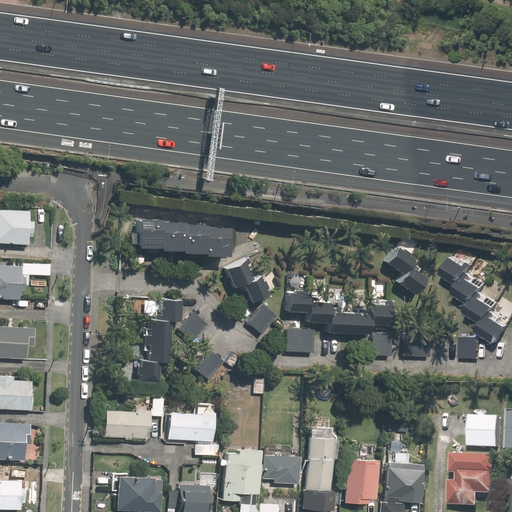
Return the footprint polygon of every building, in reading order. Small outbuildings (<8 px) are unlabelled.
[(29,234),(29,219),(23,219),(23,208),(0,206),(0,240),(22,242),(22,234),(29,234)] [(155,244),(156,217),(156,215),(132,215),(131,243),(155,244)] [(176,247),(178,220),(178,218),(156,217),(155,244),(155,245),(176,247)] [(199,250),(200,224),(200,221),(178,220),(176,247),(176,249),(199,250)] [(200,224),(199,250),(199,252),(222,253),(223,224),(200,224)] [(397,272),(404,263),(409,257),(391,244),(380,259),(395,270),(397,272)] [(457,282),(459,283),(464,274),(469,266),(451,254),(440,271),(457,282)] [(239,282),(253,276),(244,257),(221,268),(229,287),(239,282)] [(35,262),(19,261),(18,272),(35,273),(35,262)] [(20,287),(21,274),(15,274),(15,263),(0,262),(0,295),(14,296),(14,287),(20,287)] [(397,272),(395,270),(389,278),(409,293),(421,276),(404,263),(397,272)] [(471,302),(476,293),(482,285),(464,274),(459,283),(453,292),(470,301),(471,302)] [(253,276),(239,282),(247,301),(263,294),(255,275),(253,276)] [(302,309),(302,299),(302,289),(281,289),(281,308),(302,309)] [(484,322),(489,312),(490,310),(494,304),(476,293),(471,302),(466,311),(482,321),(484,322)] [(153,316),(165,317),(174,317),(175,297),(154,296),(153,316)] [(322,319),(323,319),(324,309),(324,300),(302,299),(302,309),(302,318),(322,319)] [(273,314),(258,301),(242,320),(257,332),(273,314)] [(363,311),(363,321),(383,322),(384,302),(364,301),(363,311)] [(174,327),(189,339),(203,322),(189,309),(174,327)] [(343,330),(343,310),(324,309),(323,319),(323,329),(343,330)] [(343,310),(343,330),(362,331),(363,321),(363,311),(343,310)] [(484,322),(478,330),(496,340),(506,323),(489,312),(484,322)] [(165,317),(153,316),(143,316),(142,337),(164,338),(165,317)] [(0,355),(20,356),(20,342),(27,343),(27,324),(0,323),(0,355)] [(310,327),(282,326),(281,349),(309,350),(310,327)] [(388,330),(368,330),(367,353),(387,354),(388,330)] [(400,332),(399,354),(426,355),(427,332),(400,332)] [(479,336),(460,335),(459,357),(478,357),(479,336)] [(163,358),(164,338),(142,337),(141,357),(152,358),(163,358)] [(221,360),(205,347),(190,366),(205,379),(221,360)] [(152,358),(141,357),(134,357),(133,378),(151,378),(152,358)] [(8,377),(8,373),(0,372),(0,406),(28,408),(29,391),(26,391),(27,378),(8,377)] [(263,377),(251,377),(250,392),(262,392),(263,377)] [(158,397),(147,397),(146,415),(158,416),(158,397)] [(418,413),(419,400),(410,399),(409,412),(418,413)] [(131,410),(100,408),(99,434),(143,436),(144,407),(131,407),(131,410)] [(207,439),(208,409),(195,409),(195,411),(164,409),(163,438),(207,439)] [(467,445),(498,446),(499,416),(469,415),(467,445)] [(0,456),(18,457),(19,439),(24,439),(25,421),(0,420),(0,456)] [(327,435),(302,434),(301,488),(326,488),(327,435)] [(213,454),(213,443),(191,443),(191,453),(213,454)] [(253,491),(255,447),(232,446),(231,450),(221,450),(221,460),(219,460),(218,497),(234,498),(234,502),(236,502),(235,511),(254,511),(255,502),(251,502),(252,491),(253,491)] [(296,454),(296,447),(261,446),(261,452),(260,452),(259,476),(271,476),(271,481),(295,482),(297,454),(296,454)] [(407,460),(407,452),(393,451),(393,459),(385,459),(385,465),(383,464),(382,494),(384,494),(384,500),(379,500),(378,511),(400,511),(401,501),(395,501),(395,498),(415,499),(417,461),(407,460)] [(449,480),(447,504),(477,505),(477,492),(493,492),(494,455),(451,453),(450,472),(457,472),(456,481),(449,480)] [(372,457),(341,456),(339,500),(363,501),(364,496),(370,496),(372,457)] [(113,474),(112,508),(154,510),(155,490),(147,489),(148,476),(113,474)] [(20,479),(0,477),(0,506),(16,507),(16,500),(19,500),(20,479)] [(190,511),(204,511),(206,483),(175,482),(175,488),(165,488),(164,511),(190,511)] [(321,490),(302,490),(301,510),(320,511),(321,490)] [(255,502),(254,511),(272,511),(273,502),(255,502)]
